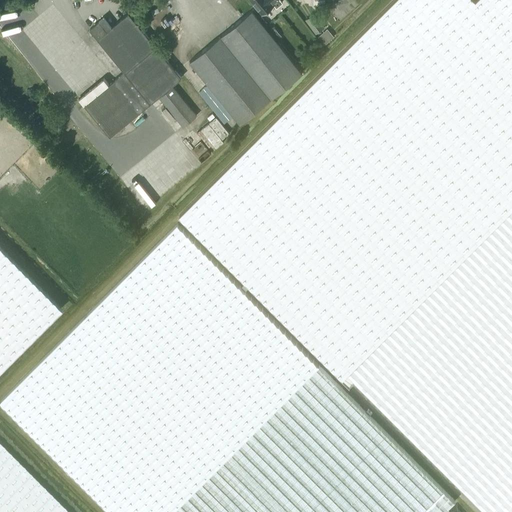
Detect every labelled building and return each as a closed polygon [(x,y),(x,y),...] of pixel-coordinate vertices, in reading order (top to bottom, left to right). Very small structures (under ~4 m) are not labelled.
[(511,511),(511,0),(393,0),(179,215),(350,384),(354,380),(485,511),(511,511)] [(283,2),(281,0),(251,0),(252,1),(262,13),(262,14),(274,4),(276,7),(283,2)] [(274,27),(269,31),(252,10),(219,37),(269,99),(302,72),(276,40),(281,36),(274,27)] [(182,78),(177,71),(128,12),(107,30),(99,21),(90,28),(125,72),(84,105),(111,137),(159,96),(183,126),(197,115),(172,86),(182,78)] [(313,14),(305,20),(316,34),(324,27),(313,14)] [(318,37),(325,44),(334,36),(327,28),(318,37)] [(240,123),(269,99),(219,37),(190,61),(240,123)] [(229,136),(217,120),(202,132),(215,148),(229,136)] [(443,511),(455,501),(177,223),(0,400),(0,402),(110,511),(443,511)] [(0,369),(54,315),(61,309),(0,248),(0,369)] [(0,511),(60,511),(0,451),(0,511)]
